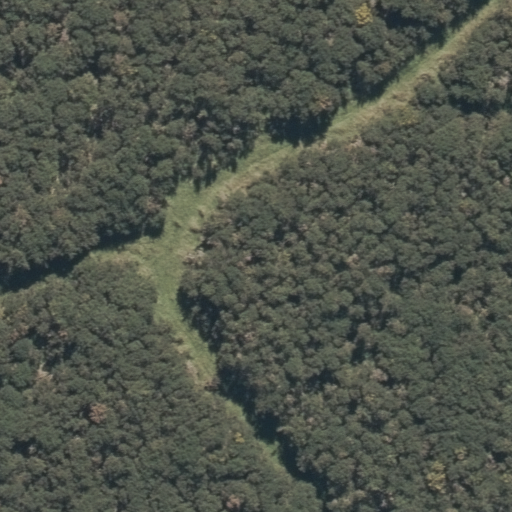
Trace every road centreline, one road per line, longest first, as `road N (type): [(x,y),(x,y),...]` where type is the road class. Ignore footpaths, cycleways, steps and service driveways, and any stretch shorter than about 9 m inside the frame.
road 1 (track): [(0,298),(283,161),(387,93),(493,0)]
road 2 (track): [(182,209),(170,241),(169,310),(229,395),(334,511)]
road 3 (track): [(511,109),(355,115)]
